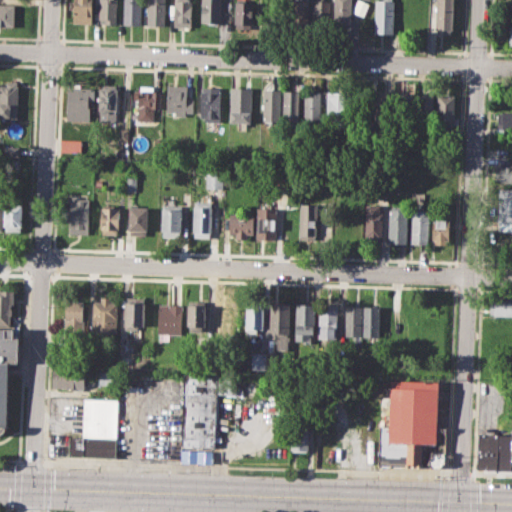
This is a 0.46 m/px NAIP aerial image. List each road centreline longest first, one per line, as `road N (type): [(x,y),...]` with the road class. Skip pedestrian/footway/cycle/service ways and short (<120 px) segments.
road 1 (residential): [(479,0),(459,511)]
road 2 (residential): [(51,0),(31,511)]
road 3 (secondary): [(511,503),(0,485)]
road 4 (residential): [(0,50),(511,68)]
road 5 (residential): [(0,263),(511,279)]
